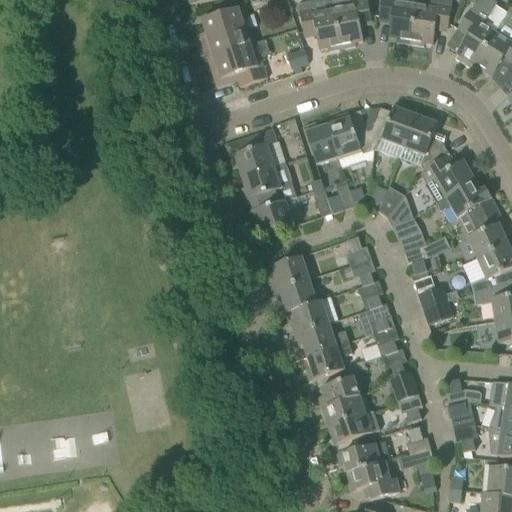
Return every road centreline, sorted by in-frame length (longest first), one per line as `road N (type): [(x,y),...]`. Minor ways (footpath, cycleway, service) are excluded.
road 1 (residential): [(308,511),(308,486),(190,132)]
road 2 (residential): [(511,171),(477,110),(455,93),(395,76),(356,78),(190,132)]
road 3 (residential): [(190,132),(153,0)]
